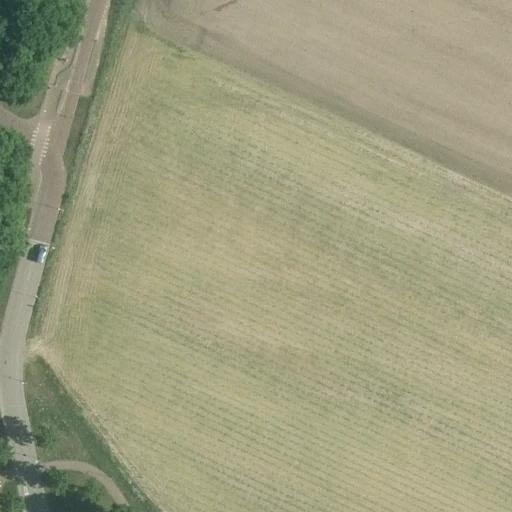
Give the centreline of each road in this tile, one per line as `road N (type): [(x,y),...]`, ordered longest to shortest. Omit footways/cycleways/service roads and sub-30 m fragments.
road 1 (unclassified): [(57,148),(6,373)]
road 2 (unclassified): [(99,0),(57,148)]
road 3 (unclassified): [(37,511),(6,373)]
